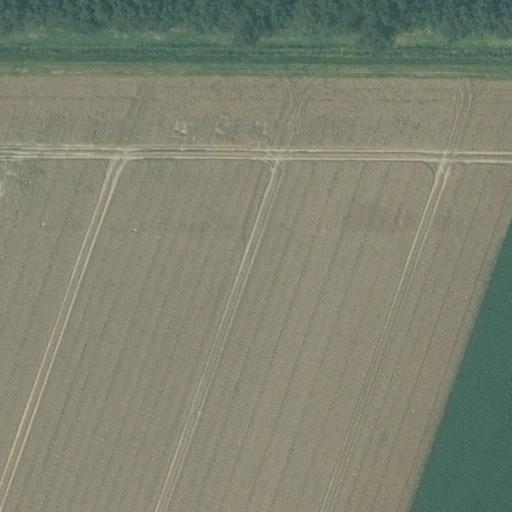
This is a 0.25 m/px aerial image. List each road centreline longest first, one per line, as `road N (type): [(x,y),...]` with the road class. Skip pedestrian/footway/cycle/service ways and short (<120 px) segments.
road 1 (track): [(0,28),(511,34)]
road 2 (track): [(0,69),(511,73)]
